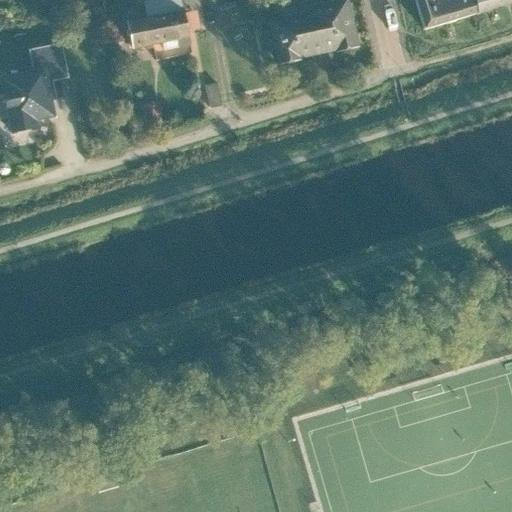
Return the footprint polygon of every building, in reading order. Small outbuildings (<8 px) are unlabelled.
[(182,0),(163,0),(145,3),(148,20),(127,24),(132,49),(180,41),(181,50),(193,48),(182,0)] [(412,0),(422,37),(479,20),(473,0),(412,0)] [(511,0),(473,0),(479,20),(511,10),(511,0)] [(307,15),(271,23),(280,66),(356,49),(346,2),(306,11),(307,15)] [(43,71),(46,86),(70,81),(62,47),(30,55),(34,73),(43,71)] [(38,132),(55,128),(46,86),(43,71),(34,73),(0,80),(0,86),(11,138),(12,143),(40,138),(38,132)] [(208,84),(210,105),(221,103),(219,83),(208,84)] [(162,106),(144,106),(145,127),(163,127),(162,106)]
